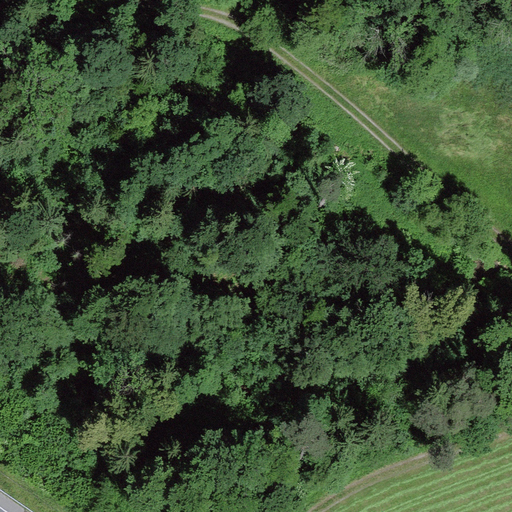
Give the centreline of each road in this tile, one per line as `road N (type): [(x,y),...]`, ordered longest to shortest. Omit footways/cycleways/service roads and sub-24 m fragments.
road 1 (track): [(511,240),(299,63),(226,15)]
road 2 (track): [(314,511),(511,419)]
